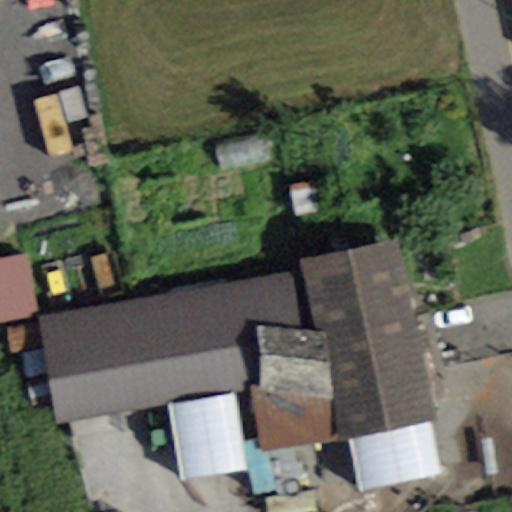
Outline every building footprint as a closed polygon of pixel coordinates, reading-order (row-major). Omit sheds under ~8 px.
[(319,357),(420,337),(399,238),(297,260),(300,272),(314,332),(319,357)] [(0,322),(41,315),(28,255),(0,260),(0,322)] [(314,332),(300,272),(42,319),(57,424),(167,405),(233,393),(250,389),(261,390),(256,328),(314,332)] [(250,389),(264,455),(341,441),(319,357),(314,332),(256,328),(261,390),(250,389)] [(420,337),(319,357),(341,441),(439,420),(420,337)] [(181,483),(247,472),(233,393),(167,405),(181,483)]
